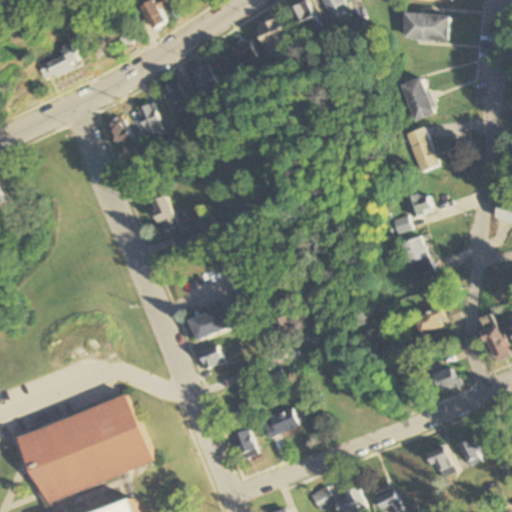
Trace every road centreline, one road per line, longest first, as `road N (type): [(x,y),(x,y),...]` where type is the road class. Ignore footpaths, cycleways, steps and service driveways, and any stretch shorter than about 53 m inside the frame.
road 1 (residential): [(242,511),(75,113)]
road 2 (residential): [(492,394),(470,344),(499,0)]
road 3 (residential): [(261,0),(75,113),(0,144)]
road 4 (residential): [(511,385),(237,499)]
road 5 (residential): [(228,113),(105,181)]
